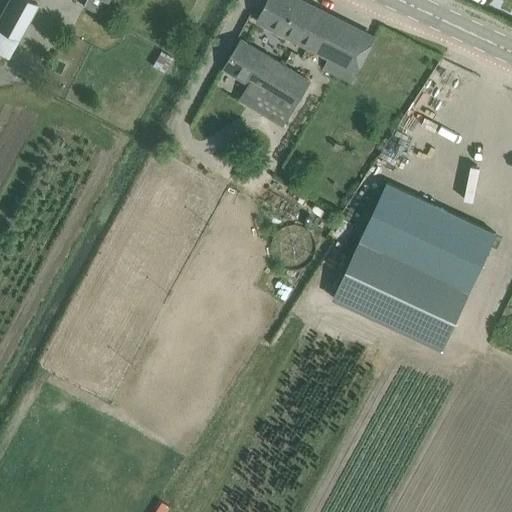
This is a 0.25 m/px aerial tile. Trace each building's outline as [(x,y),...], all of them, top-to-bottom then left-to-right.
[(29,0),(7,0),(0,14),(0,29),(18,39),(38,4),(29,0)] [(98,13),(104,0),(87,0),(85,6),(98,13)] [(300,0),(268,0),(258,20),(305,44),(309,46),(329,57),(357,71),(374,37),(300,0)] [(241,41),(225,67),(250,82),(240,99),(249,104),(284,125),(310,82),(241,41)] [(162,51),(154,66),(166,73),(174,58),(162,51)] [(442,349),(488,251),(496,233),(388,182),(333,298),(442,349)]
